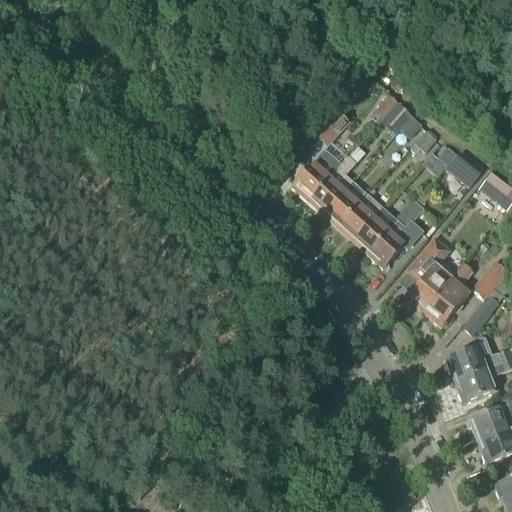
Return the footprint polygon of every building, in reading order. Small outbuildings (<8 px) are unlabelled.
[(380,125),(396,107),(388,99),(366,123),(374,131),(380,125)] [(395,139),(397,137),(410,122),(412,121),(396,107),(380,125),(395,139)] [(329,146),(346,127),(337,119),(316,142),(326,150),(329,146)] [(414,146),(424,135),(410,122),(397,137),(405,145),(409,141),(414,146)] [(424,135),(414,146),(415,147),(414,148),(424,157),(435,145),(424,135)] [(291,190),(307,205),(328,182),(341,168),(324,152),(311,167),(291,190)] [(446,152),(436,163),(445,171),(455,160),(446,152)] [(479,177),(456,159),(444,175),(467,193),(479,177)] [(322,218),(342,196),(351,186),(345,180),(355,169),(347,162),(341,168),(328,182),(307,205),(322,218)] [(511,206),(511,197),(489,181),(479,193),(506,215),(511,206)] [(357,209),(366,199),(351,186),(342,196),(322,218),(337,232),(357,209)] [(372,222),(381,212),(366,199),(357,209),(337,232),(352,245),(372,222)] [(401,220),(396,225),(387,235),(366,258),(383,273),(403,251),(405,254),(421,237),(410,227),(421,214),(413,206),(401,220)] [(387,235),(396,225),(381,212),(372,222),(352,245),(366,258),(387,235)] [(438,264),(445,256),(432,246),(407,277),(419,287),(406,303),(423,317),(442,294),(455,279),(438,264)] [(471,294),(481,303),(503,277),(492,268),(471,294)] [(462,270),(455,279),(442,294),(423,317),(441,332),(466,301),(458,294),(472,277),(462,270)] [(471,340),(491,318),(489,317),(497,309),(489,302),(461,332),(471,340)] [(447,366),(445,368),(447,375),(450,375),(454,386),(484,374),(496,370),(510,364),(507,356),(507,355),(492,361),(485,343),(481,341),(474,344),(473,348),(474,352),(446,363),(447,366)] [(484,374),(454,386),(459,398),(457,400),(459,405),(462,405),(463,408),(493,397),(488,383),(499,379),(511,373),(511,367),(510,364),(496,370),(484,374)] [(471,428),(468,431),(471,437),(474,437),(478,447),(508,435),(510,435),(511,433),(511,423),(511,420),(507,410),(469,424),(471,428)] [(508,435),(478,447),(482,457),(479,459),(482,466),(485,466),(487,470),(509,461),(511,467),(511,433),(510,435),(508,435)] [(496,493),(494,495),(496,501),(499,502),(503,511),(511,508),(511,483),(495,490),(496,493)]
